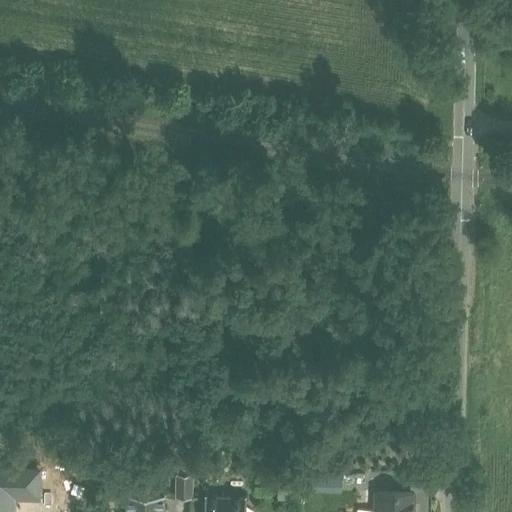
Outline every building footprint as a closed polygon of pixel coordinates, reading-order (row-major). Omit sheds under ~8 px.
[(120,463),(104,462),(104,488),(119,489),(120,463)] [(39,465),(0,463),(0,511),(9,511),(10,489),(39,490),(39,465)] [(339,485),(340,466),(299,465),(299,484),(339,485)] [(194,468),(178,468),(177,492),(193,492),(194,468)] [(379,470),(357,469),(356,483),(379,483),(379,470)] [(412,511),(413,488),(379,487),(378,511),(412,511)] [(164,511),(165,489),(128,488),(127,511),(164,511)] [(247,511),(248,490),(206,489),(205,511),(247,511)]
